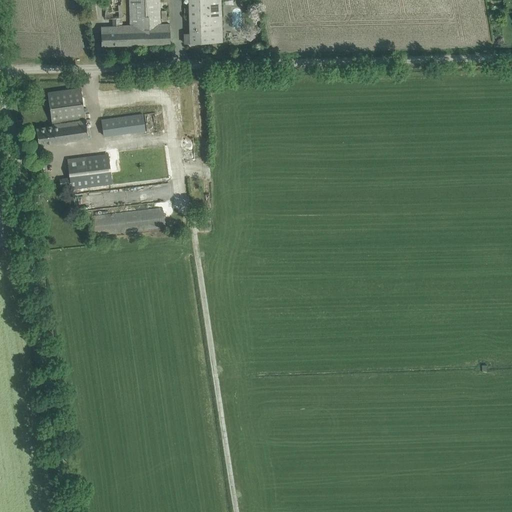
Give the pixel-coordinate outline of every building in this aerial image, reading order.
[(160,24),(159,0),(126,0),(127,17),(130,17),(130,25),(122,25),(120,0),(104,0),(106,19),(113,18),(113,26),(101,27),(101,45),(170,43),(170,24),(160,24)] [(222,42),(220,0),(188,0),(188,8),(184,8),(184,16),(189,16),(189,33),(184,33),(184,43),(222,42)] [(95,4),(87,5),(90,20),(97,19),(95,4)] [(39,145),(48,144),(88,138),(81,88),(48,93),(52,126),(36,128),(39,145)] [(142,113),(101,119),(103,136),(145,130),(142,113)] [(72,189),(168,177),(165,147),(68,159),(72,189)] [(91,236),(165,226),(163,207),(88,217),(91,236)]
